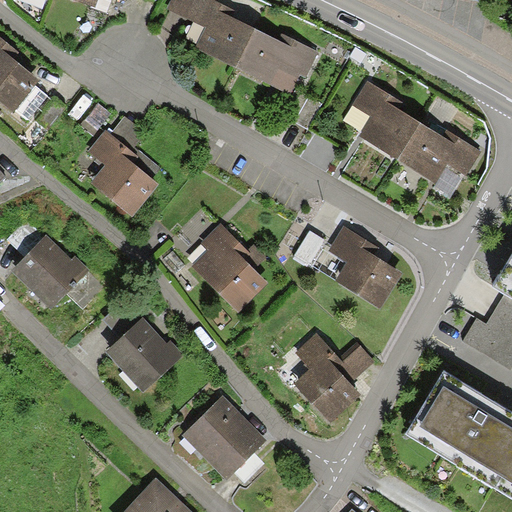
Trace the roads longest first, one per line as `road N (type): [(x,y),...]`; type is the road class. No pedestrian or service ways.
road 1 (residential): [(454,263),(166,90),(72,64),(0,7)]
road 2 (residential): [(0,139),(139,253),(274,421),(340,468)]
road 3 (residential): [(226,511),(0,287)]
road 4 (residential): [(454,263),(340,468)]
road 5 (primary): [(325,0),(511,101)]
